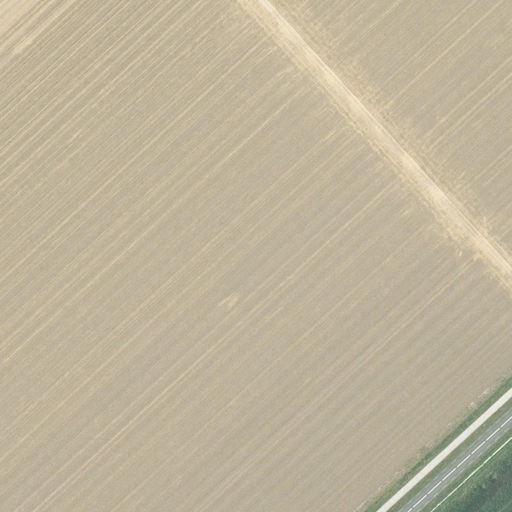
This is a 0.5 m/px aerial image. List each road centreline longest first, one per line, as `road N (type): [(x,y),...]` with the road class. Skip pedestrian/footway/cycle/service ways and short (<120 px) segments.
road 1 (unknown): [(314,511),(511,329)]
road 2 (secondary): [(409,511),(511,418)]
